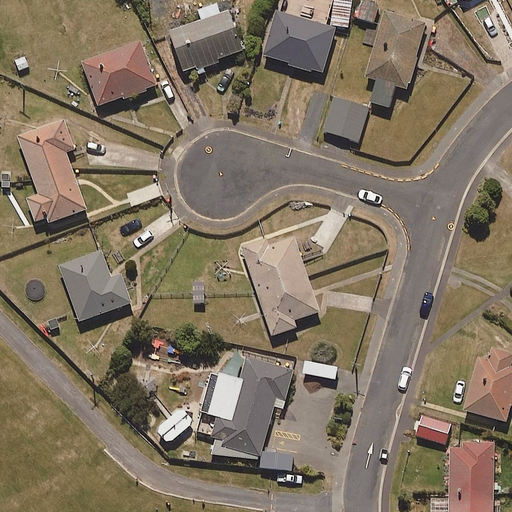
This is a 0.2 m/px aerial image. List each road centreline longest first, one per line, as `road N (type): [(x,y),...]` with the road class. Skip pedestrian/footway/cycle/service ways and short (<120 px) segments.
road 1 (residential): [(362,511),(363,472),(439,206)]
road 2 (residential): [(217,174),(305,167),(439,206)]
road 3 (residential): [(439,206),(457,164),(511,103)]
